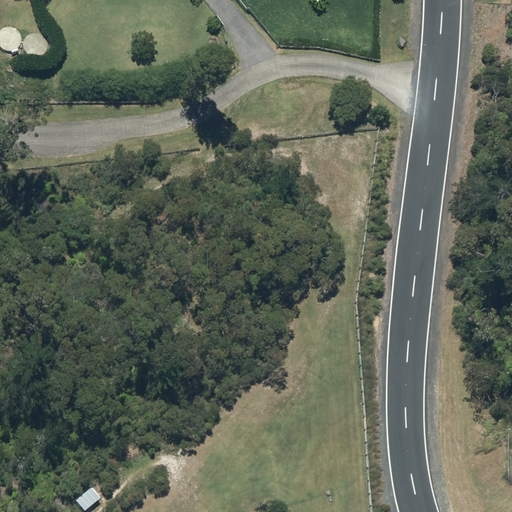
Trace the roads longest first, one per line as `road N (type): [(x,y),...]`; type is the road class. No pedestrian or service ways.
road 1 (residential): [(413,0),(392,186),(382,386),(407,511)]
road 2 (unknown): [(404,75),(272,62),(139,122),(56,135),(0,131)]
